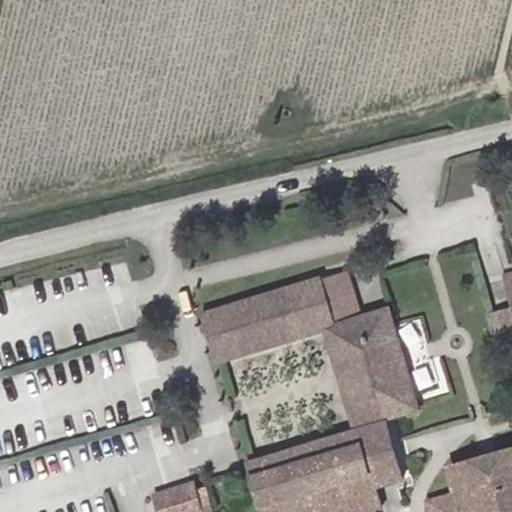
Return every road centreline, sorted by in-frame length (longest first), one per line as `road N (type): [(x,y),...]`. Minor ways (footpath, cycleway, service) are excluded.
road 1 (unclassified): [(0,256),(511,132)]
road 2 (track): [(511,85),(0,205)]
road 3 (unknown): [(0,433),(200,377)]
road 4 (unknown): [(200,377),(215,437),(209,452),(112,487)]
road 5 (unknown): [(154,218),(200,377)]
road 6 (unknown): [(483,416),(484,427),(447,450),(425,511)]
